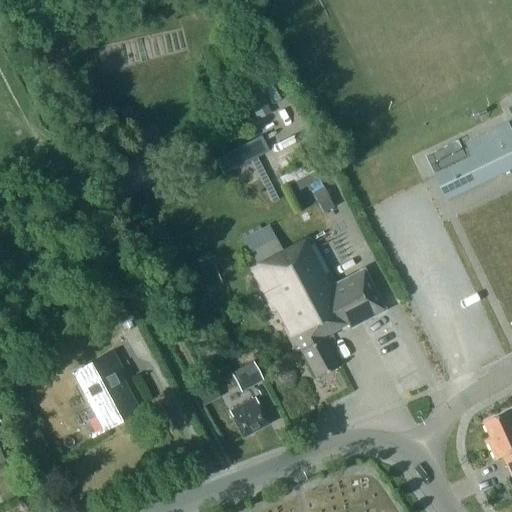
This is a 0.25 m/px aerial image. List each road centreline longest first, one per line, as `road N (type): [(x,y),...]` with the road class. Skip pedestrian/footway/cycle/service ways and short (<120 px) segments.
road 1 (track): [(0,71),(237,485)]
road 2 (tertiary): [(165,511),(343,445),(388,446),(414,457)]
road 3 (unclassified): [(414,457),(471,395),(511,373)]
